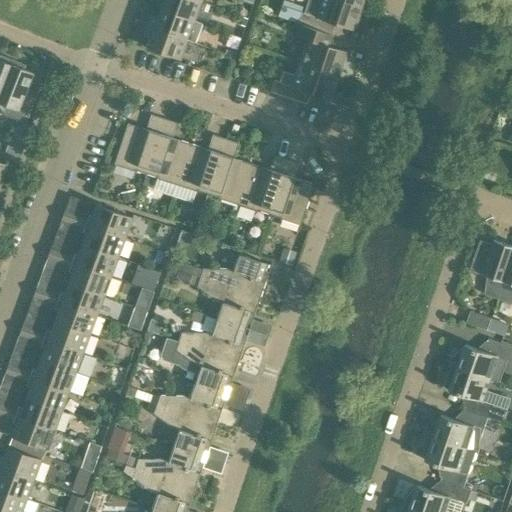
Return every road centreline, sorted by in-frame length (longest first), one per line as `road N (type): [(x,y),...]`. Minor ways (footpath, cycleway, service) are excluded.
road 1 (residential): [(221,511),(349,144)]
road 2 (residential): [(379,511),(491,198),(511,206)]
road 3 (residential): [(0,330),(92,62)]
road 4 (residential): [(349,144),(92,62)]
road 5 (residential): [(398,0),(349,144)]
